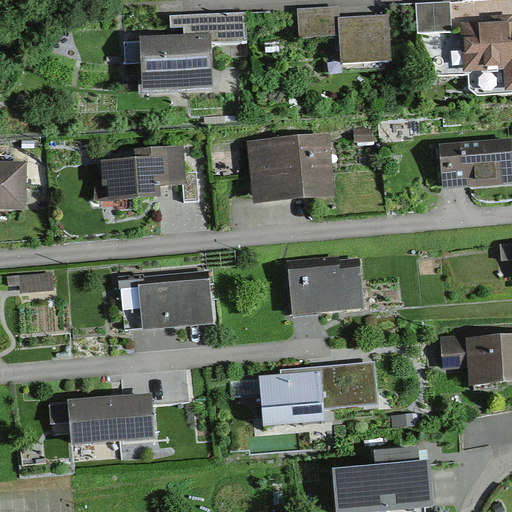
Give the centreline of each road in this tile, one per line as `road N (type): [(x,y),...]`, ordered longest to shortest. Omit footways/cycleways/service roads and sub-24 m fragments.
road 1 (residential): [(511,217),(0,260)]
road 2 (residential): [(0,375),(328,348)]
